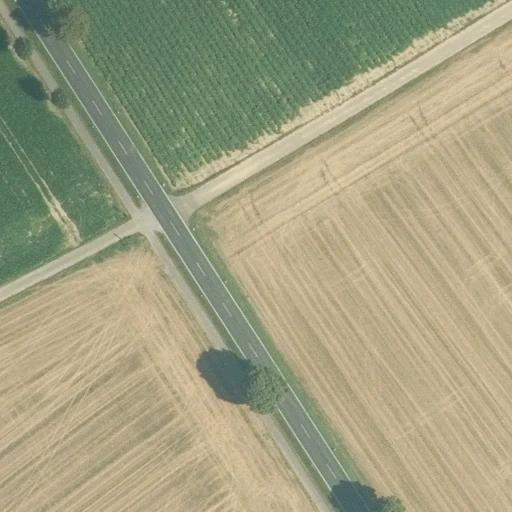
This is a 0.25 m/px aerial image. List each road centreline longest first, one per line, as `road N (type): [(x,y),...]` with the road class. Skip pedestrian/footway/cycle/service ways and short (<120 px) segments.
road 1 (track): [(511,5),(165,214),(0,296)]
road 2 (secondary): [(165,214),(353,511)]
road 3 (secondary): [(165,214),(28,0)]
